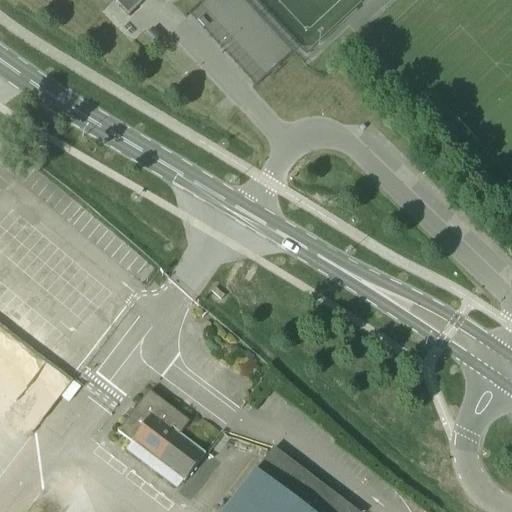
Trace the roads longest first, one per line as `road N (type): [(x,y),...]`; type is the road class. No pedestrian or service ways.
road 1 (primary): [(358,280),(0,61)]
road 2 (primary): [(502,368),(455,320),(358,280)]
road 3 (primary): [(358,280),(461,357),(502,368)]
road 4 (unclassified): [(511,509),(483,492),(467,456),(502,368)]
